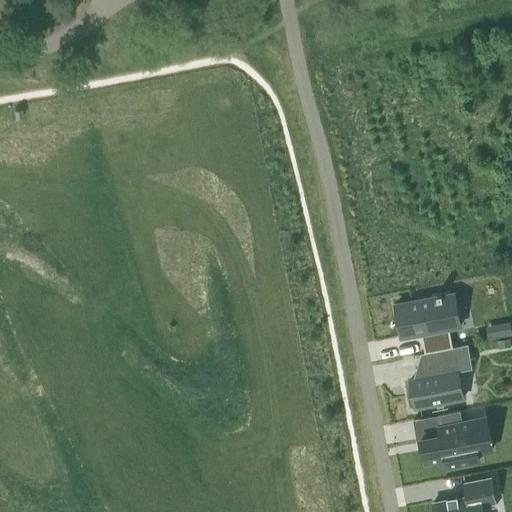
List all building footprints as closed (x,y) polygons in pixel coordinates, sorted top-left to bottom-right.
[(438,297),(395,305),(401,336),(414,334),(414,331),(421,330),(425,352),(453,347),(449,327),(460,325),(454,294),(443,296),(442,293),(438,294),(438,297)] [(511,334),(510,322),(498,324),(501,337),(511,334)] [(510,339),(497,341),(499,349),(511,347),(510,339)] [(430,377),(410,380),(415,407),(464,398),(454,347),(453,347),(425,352),(421,353),(421,354),(425,354),(430,377)] [(441,435),(421,439),(425,462),(446,458),(447,466),(479,460),(478,452),(492,449),(486,418),(462,423),(460,411),(437,415),(441,435)] [(447,499),(433,501),(434,511),(483,511),(483,508),(496,505),(491,477),(465,482),(467,495),(458,497),(457,494),(447,496),(447,499)]
